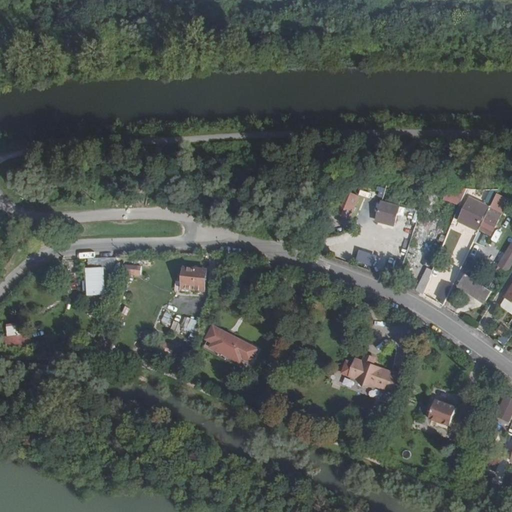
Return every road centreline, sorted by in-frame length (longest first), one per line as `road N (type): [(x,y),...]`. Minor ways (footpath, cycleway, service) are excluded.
road 1 (residential): [(511,370),(387,289),(253,240),(220,237)]
road 2 (residential): [(220,237),(197,219),(57,216),(11,210),(0,196)]
road 3 (residential): [(220,237),(41,250)]
